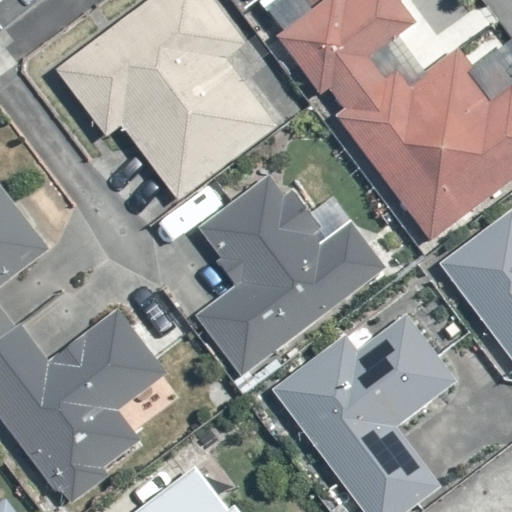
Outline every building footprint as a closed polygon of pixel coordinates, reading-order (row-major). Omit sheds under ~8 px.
[(274,126),(225,59),(242,47),(207,0),(146,0),(53,69),(103,136),(119,123),(175,199),(274,126)] [(449,55),(423,18),(409,0),(324,0),(276,36),(320,96),(328,90),(340,107),(332,113),(426,241),(511,178),(511,86),(486,106),(449,55)] [(327,237),(275,167),(194,229),(236,283),(195,314),(243,377),(385,269),(348,221),(327,237)] [(0,345),(20,329),(0,304),(0,287),(47,248),(0,190),(0,345)] [(511,211),(439,266),(511,364),(511,211)] [(20,329),(0,345),(0,423),(69,507),(144,446),(115,412),(165,370),(117,311),(50,366),(20,329)] [(454,382),(403,315),(375,336),(363,320),(270,390),(362,511),(407,511),(440,488),(394,428),(454,382)] [(236,511),(201,464),(134,511),(236,511)] [(0,504),(0,511),(15,511),(6,500),(0,504)]
